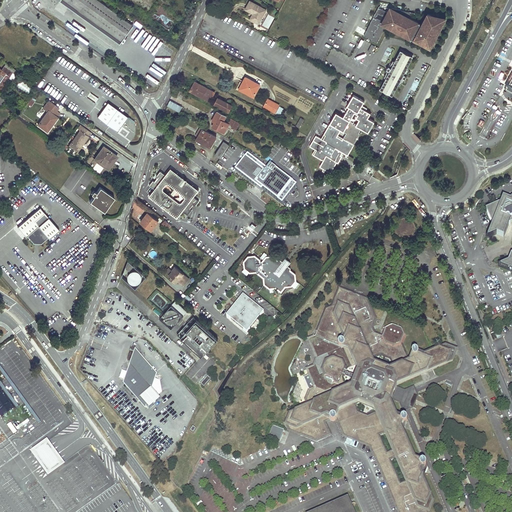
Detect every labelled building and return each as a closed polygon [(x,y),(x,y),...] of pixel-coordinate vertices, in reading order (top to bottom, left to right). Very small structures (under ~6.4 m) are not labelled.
[(64,0),(122,41),(134,25),(98,0),(64,0)] [(149,8),(139,0),(135,5),(146,12),(149,8)] [(264,10),(250,2),(246,10),(252,13),(253,13),(254,15),(254,16),(253,15),(251,19),(255,21),(257,18),(261,20),(266,12),(263,11),(264,10)] [(379,7),(364,35),(378,42),(386,25),(415,38),(422,42),(424,39),(432,43),(443,22),(446,17),(435,15),(434,17),(428,14),(422,24),(416,21),(410,17),(411,13),(410,11),(390,8),(388,12),(379,7)] [(413,56),(402,50),(381,89),(392,94),(413,56)] [(0,80),(3,77),(5,73),(10,76),(12,73),(4,67),(2,70),(0,68),(0,80)] [(254,97),(260,85),(246,77),(240,87),(249,92),(248,94),(254,97)] [(192,86),(190,90),(195,94),(195,93),(202,97),(210,101),(215,92),(207,88),(200,84),(201,84),(195,81),(192,86)] [(20,82),(17,87),(30,94),(33,88),(20,82)] [(292,90),(276,82),(271,92),(280,97),(281,93),(289,97),(292,90)] [(374,121),(368,117),(370,112),(361,107),(364,101),(353,95),(347,106),(349,107),(344,117),(336,112),(322,138),(316,135),(310,146),(317,150),(314,155),(324,161),(320,167),(331,173),(337,162),(335,160),(336,158),(337,159),(341,151),(343,152),(348,155),(363,129),(368,132),(374,121)] [(218,98),(214,104),(229,112),(233,106),(218,98)] [(268,99),(264,106),(276,112),(280,105),(268,99)] [(168,105),(179,111),(181,106),(171,100),(168,105)] [(38,125),(47,131),(58,117),(57,117),(60,113),(57,111),(59,108),(49,101),(44,108),(48,111),(38,125)] [(110,102),(99,117),(119,132),(123,126),(130,117),(110,102)] [(213,126),(224,132),(229,124),(233,126),(232,128),(236,130),(240,123),(217,111),(215,115),(216,116),(214,121),(215,122),(213,126)] [(82,125),(80,124),(77,128),(80,130),(69,145),(74,148),(79,142),(82,144),(88,136),(88,135),(90,132),(82,125)] [(197,139),(211,147),(217,136),(200,127),(200,128),(202,130),(198,136),(197,139)] [(215,154),(221,157),(230,145),(224,141),(215,154)] [(79,142),(74,148),(77,151),(82,144),(79,142)] [(102,148),(96,157),(107,166),(112,158),(115,160),(118,156),(104,146),(102,148)] [(261,165),(245,153),(239,162),(233,170),(281,205),(282,204),(287,196),(293,189),(295,186),(293,184),(268,165),(265,168),(261,165)] [(107,166),(96,157),(94,159),(108,169),(115,160),(112,158),(107,166)] [(185,178),(172,169),(167,175),(162,171),(158,176),(159,177),(156,181),(155,180),(150,185),(156,189),(150,196),(163,205),(162,206),(165,209),(166,208),(178,218),(184,211),(189,216),(193,210),(192,209),(195,205),(196,207),(200,202),(195,197),(200,191),(188,181),(186,183),(183,181),(185,178)] [(95,196),(91,201),(104,211),(108,206),(106,205),(108,202),(110,204),(115,198),(101,187),(97,193),(94,191),(92,194),(95,196)] [(494,227),(488,240),(497,236),(504,239),(510,226),(511,225),(511,223),(511,222),(511,256),(510,263),(500,268),(511,271),(511,201),(511,202),(507,200),(508,202),(510,203),(509,205),(507,204),(506,205),(504,205),(505,204),(504,202),(502,206),(489,212),(489,213),(488,213),(494,227)] [(59,229),(40,207),(18,226),(26,236),(27,235),(33,242),(37,243),(41,243),(48,237),(49,238),(59,229)] [(145,217),(141,221),(152,229),(159,221),(150,214),(146,218),(145,217)] [(162,224),(168,229),(172,224),(165,220),(162,224)] [(188,255),(184,260),(188,264),(192,260),(190,258),(191,258),(188,255)] [(261,259),(256,255),(249,256),(245,260),(246,267),(251,271),(258,270),(265,276),(266,282),(271,286),(276,285),(281,289),(285,285),(292,284),(296,279),(295,273),(290,269),(290,267),(288,264),(287,265),(282,261),(283,260),(280,258),(278,259),(273,255),(267,256),(263,260),(263,261),(261,262),(261,259)] [(286,257),(283,260),(282,261),(287,265),(288,264),(291,260),(286,257)] [(176,266),(172,270),(173,270),(169,275),(172,277),(174,278),(172,280),(176,283),(178,281),(181,283),(187,276),(176,266)] [(142,279),(142,276),(142,274),(140,272),(138,271),(137,270),(134,270),(133,271),(131,272),(130,274),(129,276),(129,279),(130,281),(130,282),(132,283),(134,284),(137,284),(139,283),(140,283),(142,281),(142,279)] [(187,276),(181,283),(184,285),(190,278),(187,276)] [(405,413),(401,413),(398,415),(395,407),(393,402),(393,397),(394,394),(396,390),(398,385),(431,370),(454,359),(458,348),(445,343),(426,351),(423,350),(421,348),(417,346),(415,350),(413,357),(408,359),(401,341),(404,333),(402,326),(393,323),(387,326),(382,334),(373,330),(371,324),(375,316),(367,296),(339,286),(332,305),(326,307),(317,333),(309,338),(316,355),(313,365),(308,369),(315,385),(313,386),(314,388),(310,390),(306,399),(308,405),(290,413),(286,422),(289,430),(317,440),(332,435),(340,432),(348,437),(370,446),(398,511),(427,511),(432,500),(424,474),(427,467),(426,464),(423,463),(421,464),(419,463),(415,461),(401,427),(402,422),(406,422),(408,420),(409,417),(405,413)] [(227,315),(247,332),(264,312),(243,295),(227,315)] [(180,318),(180,315),(179,314),(178,312),(176,310),(174,309),(171,309),(168,310),(166,312),(165,314),(165,317),(165,318),(165,319),(166,322),(168,323),(171,324),(174,324),(176,323),(178,322),(179,319),(180,318)] [(201,357),(215,340),(195,322),(186,332),(187,334),(182,339),(201,357)] [(156,373),(136,350),(125,381),(149,408),(160,398),(151,387),(156,373)] [(207,376),(200,384),(204,387),(211,379),(207,376)] [(273,427),(268,438),(279,443),(284,431),(273,427)] [(47,439),(30,451),(48,476),(65,464),(47,439)] [(355,511),(348,496),(310,511),(355,511)]
